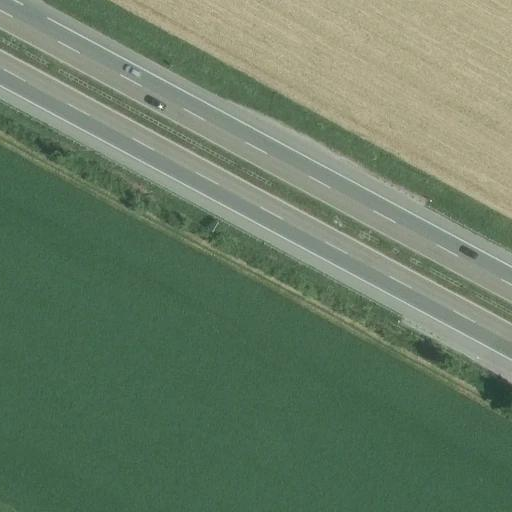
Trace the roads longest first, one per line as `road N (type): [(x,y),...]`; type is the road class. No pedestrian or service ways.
road 1 (motorway): [(0,67),(511,340)]
road 2 (motorway): [(511,280),(0,11)]
